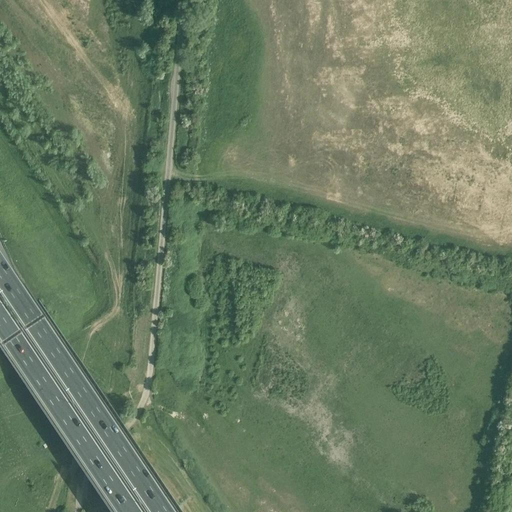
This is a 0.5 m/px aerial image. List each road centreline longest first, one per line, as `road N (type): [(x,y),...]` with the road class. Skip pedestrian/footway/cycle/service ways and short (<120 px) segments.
road 1 (unclassified): [(77,511),(80,469),(131,423),(144,398),(184,0)]
road 2 (motorway): [(162,511),(0,268)]
road 3 (motorway): [(0,322),(128,511)]
road 4 (track): [(169,169),(325,212)]
